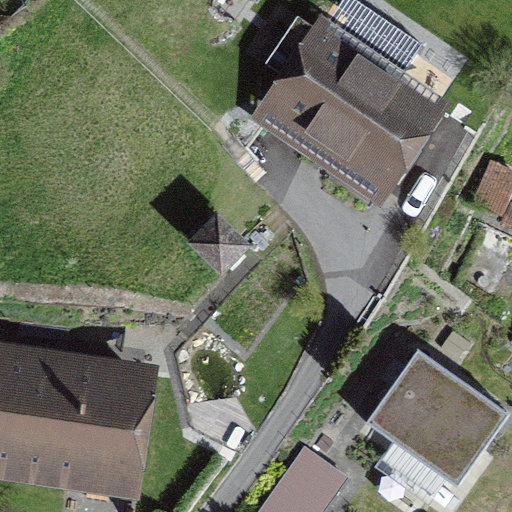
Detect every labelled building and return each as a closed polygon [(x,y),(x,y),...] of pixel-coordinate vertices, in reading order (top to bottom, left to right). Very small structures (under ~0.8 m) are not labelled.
[(434,108),(321,31),(270,106),(383,183),(434,108)] [(511,173),(491,164),(474,200),(498,211),(511,180),(511,173)] [(511,203),(511,204),(502,223),(511,227),(511,203)] [(217,216),(191,243),(221,272),(247,246),(217,216)] [(508,415),(417,350),(366,421),(393,441),(398,434),(452,473),(474,443),(483,449),(508,415)] [(0,462),(126,481),(141,379),(0,357),(0,462)] [(304,448),(259,511),(321,511),(346,477),(304,448)]
